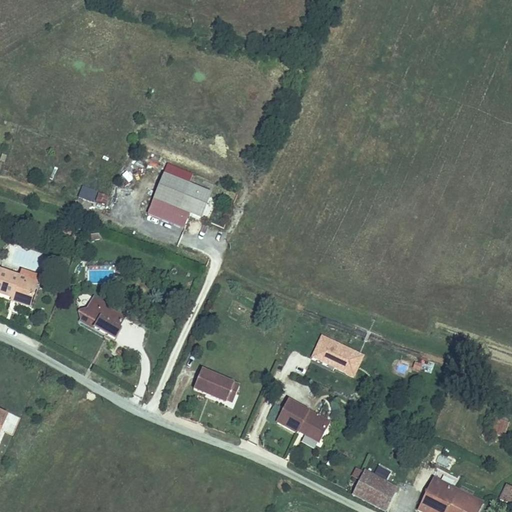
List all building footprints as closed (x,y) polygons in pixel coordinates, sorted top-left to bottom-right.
[(165,164),(148,217),(185,229),(189,215),(203,220),(212,192),(189,184),(193,173),(165,164)] [(82,187),(79,199),(94,204),(97,191),(82,187)] [(95,202),(106,206),(109,197),(99,193),(95,202)] [(37,288),(1,273),(0,276),(0,295),(12,300),(11,304),(28,310),(37,288)] [(97,299),(92,310),(102,315),(104,311),(107,304),(97,299)] [(81,322),(80,325),(116,343),(123,330),(120,328),(126,316),(117,311),(114,317),(104,311),(102,315),(92,310),(90,315),(79,317),(81,322)] [(356,377),(365,354),(320,337),(311,360),(356,377)] [(241,390),(204,373),(195,391),(227,406),(231,397),(237,399),(241,390)] [(233,408),(237,399),(231,397),(227,406),(233,408)] [(320,415),(288,400),(277,424),(301,435),(302,432),(324,442),(329,429),(316,423),(320,415)] [(10,413),(0,408),(0,435),(10,413)] [(316,423),(329,429),(334,422),(320,415),(316,423)] [(505,434),(509,423),(501,419),(496,431),(505,434)] [(432,453),(413,443),(401,466),(420,476),(432,453)] [(397,489),(363,471),(352,492),(386,510),(397,489)] [(478,511),(484,503),(435,478),(420,508),(426,511),(478,511)]
